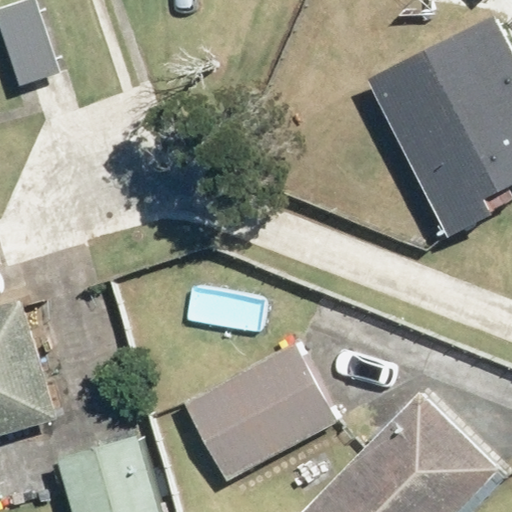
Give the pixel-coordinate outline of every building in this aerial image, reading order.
[(51,0),(12,0),(0,3),(0,5),(22,88),(71,74),(51,0)] [(378,80),(449,216),(511,183),(511,35),(502,16),(378,80)] [(0,239),(0,267),(9,265),(0,239)] [(0,304),(0,436),(58,421),(24,298),(0,304)] [(201,395),(241,473),(346,419),(306,341),(201,395)] [(319,511),(464,511),(506,466),(426,394),(319,511)] [(170,511),(144,434),(68,459),(86,511),(170,511)]
